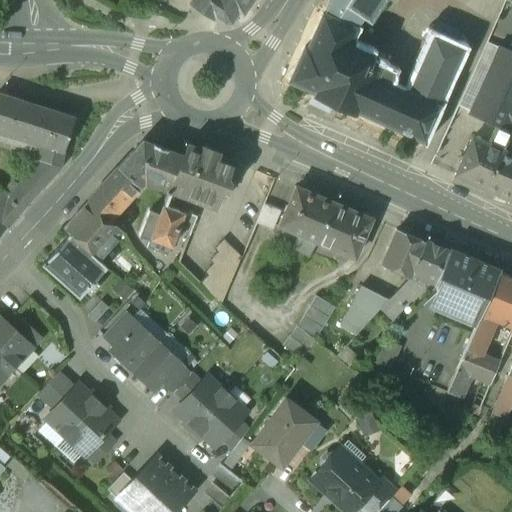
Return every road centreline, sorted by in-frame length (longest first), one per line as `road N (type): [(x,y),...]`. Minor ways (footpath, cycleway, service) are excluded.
road 1 (tertiary): [(511,239),(300,144),(231,99)]
road 2 (residential): [(7,259),(66,314),(79,354),(192,459)]
road 3 (residential): [(7,259),(124,118),(175,98)]
road 4 (tertiary): [(174,74),(105,52),(34,48)]
